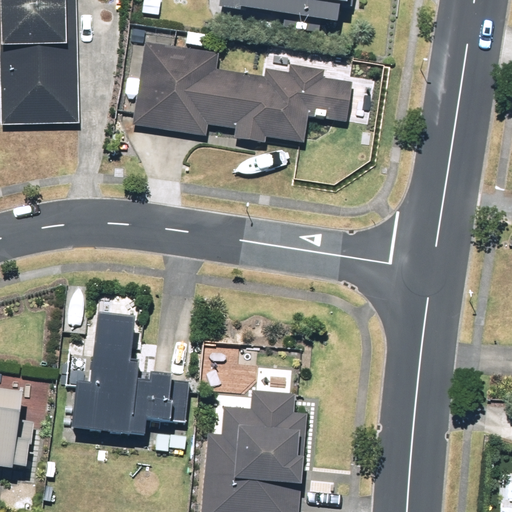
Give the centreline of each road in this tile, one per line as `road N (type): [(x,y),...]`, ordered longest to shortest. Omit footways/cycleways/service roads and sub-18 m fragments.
road 1 (residential): [(431,268),(112,222),(0,240)]
road 2 (tertiary): [(431,268),(473,0)]
road 3 (tertiary): [(407,511),(431,268)]
